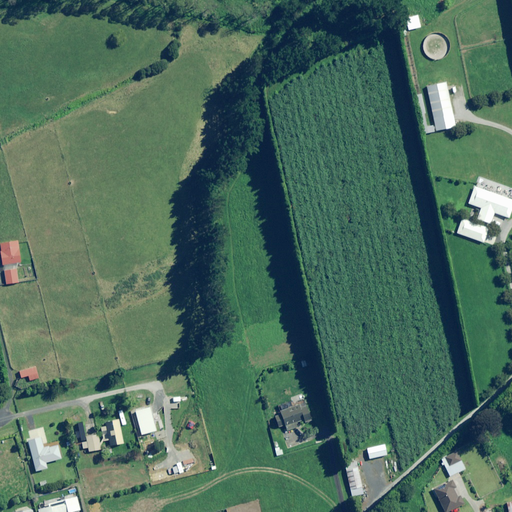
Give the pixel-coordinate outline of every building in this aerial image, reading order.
[(420,28),(417,15),(405,18),(408,30),(420,28)] [(455,127),(446,82),(426,87),(436,131),(455,127)] [(433,126),(422,128),(423,134),(434,132),(433,126)] [(511,207),(511,200),(474,187),(468,204),(481,208),(477,219),(490,224),(494,213),(508,218),(511,207)] [(21,262),(17,241),(0,244),(0,249),(3,265),(21,262)] [(19,282),(16,269),(4,271),(6,284),(19,282)] [(39,378),(36,367),(19,371),(21,378),(28,376),(29,381),(39,378)] [(281,410),(279,411),(281,414),(274,416),(278,428),(285,425),(287,431),(298,427),(296,423),(303,420),(304,423),(311,420),(304,402),(291,407),(289,402),(280,406),(281,410)] [(123,444),(118,420),(105,422),(106,427),(101,428),(103,441),(108,440),(110,446),(123,444)] [(70,436),(67,426),(61,428),(64,438),(70,436)] [(47,443),(43,427),(28,432),(30,438),(27,439),(36,472),(47,468),(46,463),(61,459),(57,445),(44,449),(42,444),(47,443)] [(100,450),(97,435),(81,438),(83,449),(88,448),(88,452),(100,450)] [(465,469),(456,452),(441,460),(450,477),(465,469)] [(363,494),(356,461),(344,463),(352,497),(363,494)] [(456,488),(452,481),(433,490),(443,511),(447,511),(464,504),(460,496),(457,497),(453,489),(456,488)] [(59,498),(60,500),(48,504),(49,507),(38,510),(38,511),(75,511),(80,511),(76,497),(66,500),(65,496),(59,498)]
